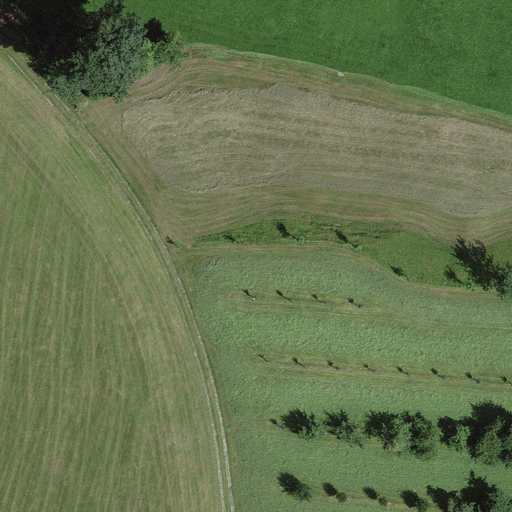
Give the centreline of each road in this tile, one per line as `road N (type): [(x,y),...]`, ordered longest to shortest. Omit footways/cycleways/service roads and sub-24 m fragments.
road 1 (track): [(223,511),(219,448),(163,266),(114,193),(0,69)]
road 2 (track): [(363,245),(163,266),(0,304)]
